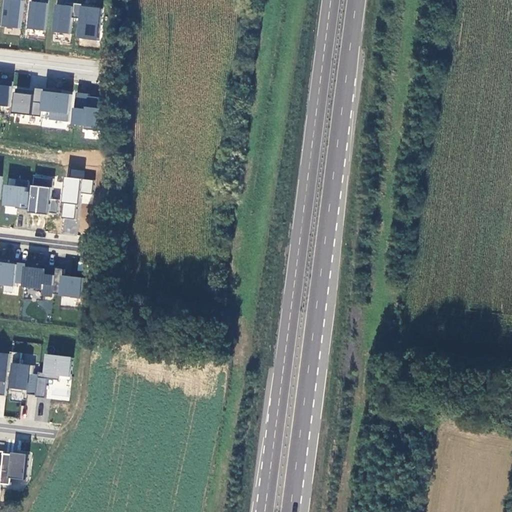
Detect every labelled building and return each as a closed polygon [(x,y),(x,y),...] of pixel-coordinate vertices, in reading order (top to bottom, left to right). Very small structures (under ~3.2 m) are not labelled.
[(13,0),(7,0),(5,27),(21,29),(22,29),(25,0),(17,0),(13,0)] [(41,0),(41,3),(33,2),(30,30),(47,32),(50,1),(45,0),(41,0)] [(66,6),(58,5),(55,33),(72,35),(74,18),(75,4),(66,2),(66,6)] [(80,39),(81,39),(81,37),(99,39),(99,41),(103,9),(84,7),(85,5),(75,4),(74,18),(82,19),(80,39)] [(0,86),(0,85),(0,106),(11,107),(14,82),(1,81),(0,86)] [(46,89),(37,88),(36,95),(32,95),(32,91),(18,89),(15,114),(43,118),(43,112),(46,89)] [(55,91),(46,89),(43,112),(52,113),(51,120),(70,122),(73,95),(55,93),(55,91)] [(86,126),(86,130),(101,132),(105,99),(95,98),(94,103),(90,103),(91,95),(78,93),(75,125),(86,126)] [(37,176),(36,176),(34,193),(32,211),(31,214),(41,215),(41,212),(59,214),(61,200),(53,199),(55,179),(36,177),(37,176)] [(96,181),(68,178),(64,219),(76,220),(79,199),(82,199),(83,194),(94,195),(96,181)] [(18,208),(17,209),(18,209),(18,208),(23,208),(23,210),(32,211),(34,193),(29,193),(30,181),(19,180),(18,187),(9,186),(6,206),(18,208)] [(28,265),(19,264),(18,265),(10,264),(10,261),(0,259),(0,284),(16,287),(17,283),(26,284),(28,265)] [(47,267),(47,269),(38,268),(38,266),(39,264),(28,263),(28,265),(26,284),(25,288),(45,290),(44,296),(54,298),(55,295),(58,269),(58,268),(47,267)] [(58,269),(55,295),(62,295),(62,296),(63,297),(63,296),(72,297),(72,298),(83,300),(86,279),(72,277),(72,276),(72,275),(72,277),(65,276),(66,270),(58,269)] [(22,365),(23,354),(12,352),(12,355),(10,373),(15,374),(12,392),(24,393),(25,390),(29,391),(28,395),(37,396),(40,375),(35,375),(36,366),(22,365)] [(12,355),(0,353),(0,381),(1,382),(0,386),(0,396),(7,397),(10,373),(12,355)] [(37,398),(47,399),(49,380),(61,381),(62,376),(71,377),(71,380),(72,380),(74,358),(49,355),(47,374),(40,373),(40,375),(37,396),(37,398)] [(30,455),(14,453),(14,455),(5,454),(1,484),(11,486),(12,479),(27,481),(30,455)]
